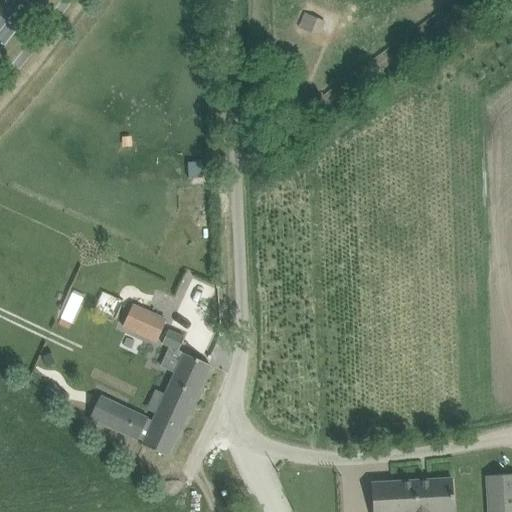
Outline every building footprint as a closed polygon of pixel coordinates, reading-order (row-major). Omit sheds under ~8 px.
[(338,17),(325,13),(324,19),(302,13),(297,30),(332,40),(338,17)] [(124,252),(143,261),(148,250),(129,241),(124,252)] [(100,286),(94,297),(105,303),(111,292),(100,286)] [(122,327),(156,343),(167,319),(133,303),(122,327)] [(162,344),(177,351),(184,336),(168,329),(162,344)] [(51,353),(42,357),(47,367),(56,363),(51,353)] [(141,444),(167,456),(210,365),(183,353),(168,385),(162,400),(141,444)] [(54,383),(46,393),(60,405),(68,396),(54,383)] [(100,396),(97,403),(90,420),(137,441),(145,424),(147,417),(100,396)] [(511,511),(511,475),(489,477),(490,511),(511,511)] [(371,482),(372,511),(452,511),(451,478),(371,482)]
